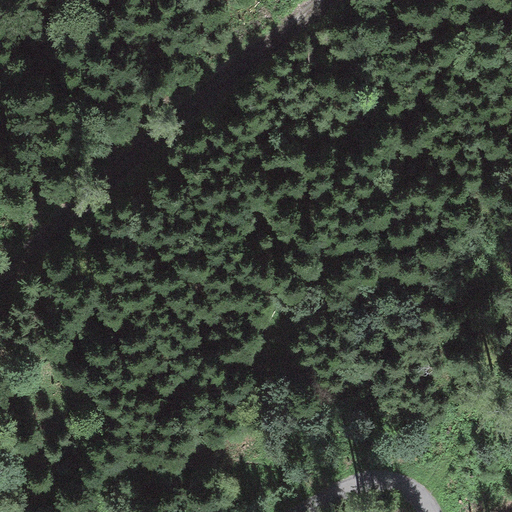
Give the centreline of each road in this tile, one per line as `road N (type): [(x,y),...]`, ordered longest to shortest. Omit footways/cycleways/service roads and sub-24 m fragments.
road 1 (track): [(0,288),(143,147),(313,0)]
road 2 (track): [(430,511),(417,491),(380,474),(293,511)]
